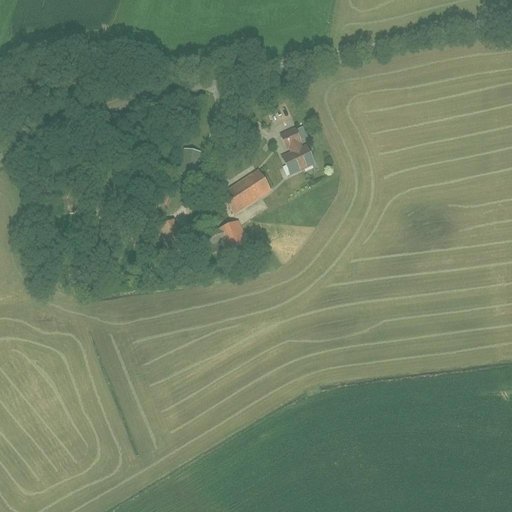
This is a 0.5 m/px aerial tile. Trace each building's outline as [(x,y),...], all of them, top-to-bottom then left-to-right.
[(288,150),(290,155),(282,159),(290,177),(313,166),(305,148),(301,150),(299,144),(300,144),(294,131),(280,138),(286,150),(288,150)] [(202,154),(183,150),(177,176),(197,180),(202,154)] [(258,173),(221,197),(234,216),(271,192),(258,173)] [(166,206),(168,202),(168,200),(169,200),(171,194),(166,192),(160,203),(163,205),(166,206)] [(182,245),(173,222),(158,228),(167,251),(182,245)] [(227,258),(249,250),(239,223),(194,240),(201,259),(224,250),(227,258)]
